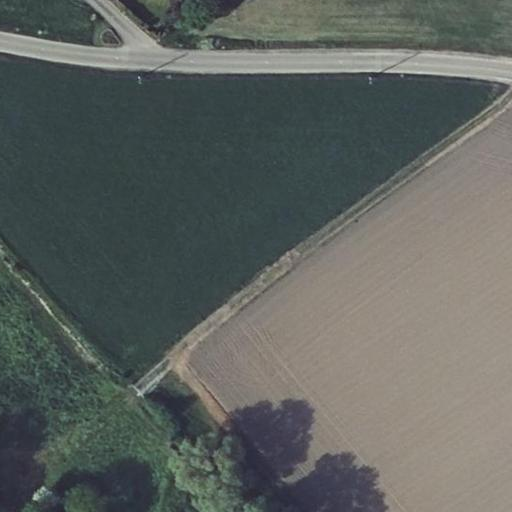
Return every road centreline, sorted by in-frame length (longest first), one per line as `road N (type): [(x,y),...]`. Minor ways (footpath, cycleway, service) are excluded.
road 1 (unclassified): [(163,64),(369,62),(511,73)]
road 2 (unclassified): [(0,41),(163,64)]
